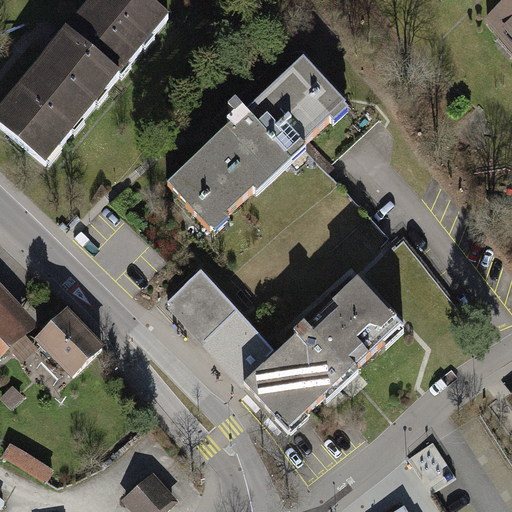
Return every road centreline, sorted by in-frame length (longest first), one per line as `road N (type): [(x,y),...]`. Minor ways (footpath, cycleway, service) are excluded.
road 1 (residential): [(254,511),(240,469),(203,419),(0,216)]
road 2 (residential): [(312,511),(425,409),(511,348)]
